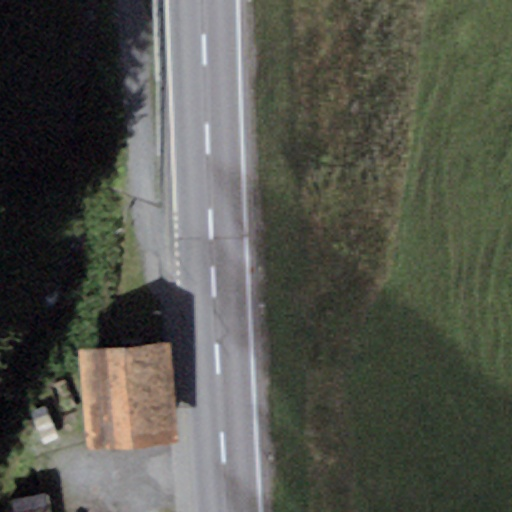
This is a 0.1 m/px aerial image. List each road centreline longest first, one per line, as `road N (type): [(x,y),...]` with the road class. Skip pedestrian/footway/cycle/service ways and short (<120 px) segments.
road 1 (primary): [(227,511),(202,0)]
road 2 (track): [(115,0),(152,240),(172,251),(212,252)]
